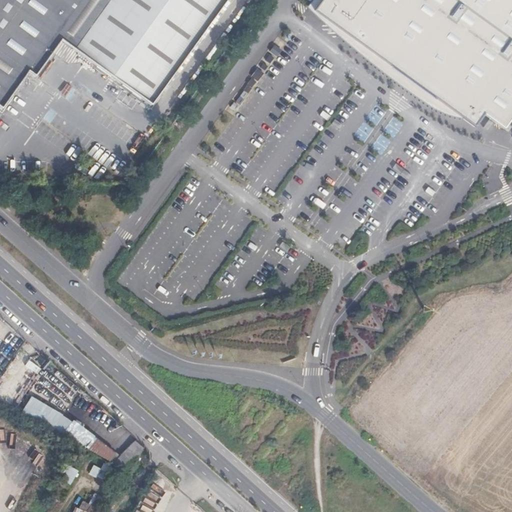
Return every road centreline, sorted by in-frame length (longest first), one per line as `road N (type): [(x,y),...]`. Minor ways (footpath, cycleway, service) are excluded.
road 1 (unclassified): [(434,511),(308,399),(169,362),(0,221)]
road 2 (secondary): [(274,511),(0,265)]
road 3 (secondary): [(0,290),(247,511)]
